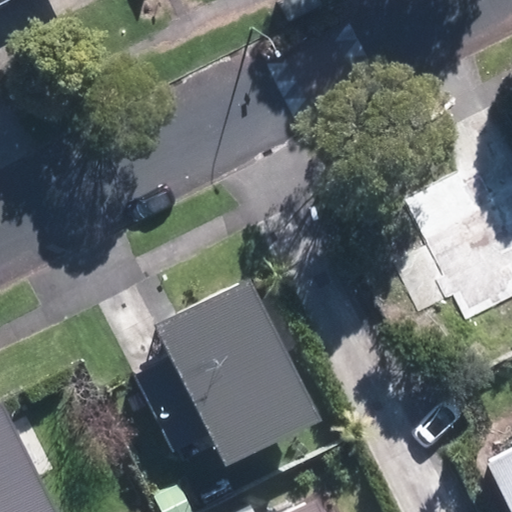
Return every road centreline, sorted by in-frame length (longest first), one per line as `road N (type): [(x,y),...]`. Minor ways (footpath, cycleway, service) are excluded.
road 1 (residential): [(447,511),(257,103)]
road 2 (residential): [(0,230),(257,103)]
road 3 (residential): [(257,103),(468,0)]
